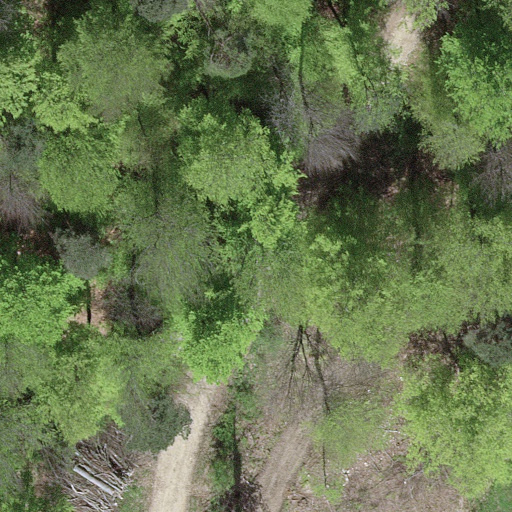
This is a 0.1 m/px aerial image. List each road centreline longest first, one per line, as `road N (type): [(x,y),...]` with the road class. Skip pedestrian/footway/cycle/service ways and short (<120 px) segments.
road 1 (track): [(434,0),(342,144),(218,368),(178,461),(170,511)]
road 2 (track): [(267,511),(311,411),(376,349),(465,293),(511,277)]
